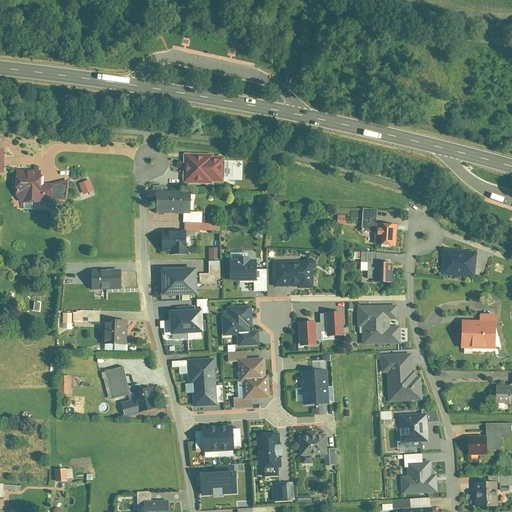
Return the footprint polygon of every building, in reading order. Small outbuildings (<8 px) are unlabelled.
[(184,157),(183,182),(222,183),(223,158),(184,157)] [(41,172),(14,172),(14,195),(21,203),(40,204),(44,201),(49,201),(49,186),(41,186),(41,172)] [(155,211),(190,212),(190,194),(155,194),(155,211)] [(362,232),(376,233),(377,226),(378,211),(364,210),(362,232)] [(375,246),(395,248),(396,227),(377,226),(376,233),(375,246)] [(170,256),(186,256),(186,235),(160,236),(161,253),(170,253),(170,256)] [(444,252),(441,274),(474,278),(476,257),(444,252)] [(273,265),(272,287),(297,286),(298,290),(311,290),(316,284),(316,254),(299,255),(299,259),(278,260),(278,265),(273,265)] [(230,261),(230,280),(256,280),(256,261),(248,261),(248,258),(237,258),(237,261),(230,261)] [(367,280),(391,280),(392,263),(376,263),(376,259),(368,259),(367,280)] [(163,269),(163,293),(195,293),(194,269),(163,269)] [(92,289),(120,289),(120,273),(92,273),(92,289)] [(395,307),(362,307),(362,315),(360,315),(360,325),(365,325),(366,343),(398,342),(398,328),(390,328),(390,318),(395,318),(395,307)] [(236,334),(249,333),(248,309),(227,310),(227,317),(222,317),(223,337),(236,337),(236,334)] [(169,338),(200,335),(198,310),(166,313),(169,338)] [(324,316),(325,338),(341,337),(341,315),(324,316)] [(103,346),(126,346),(126,324),(104,324),(103,346)] [(298,325),(299,347),(315,347),(314,324),(298,325)] [(461,325),(460,349),(491,350),(492,325),(461,325)] [(236,334),(236,337),(236,347),(258,346),(258,333),(236,334)] [(228,363),(247,363),(247,352),(228,353),(228,363)] [(411,355),(380,356),(381,375),(387,375),(388,402),(421,400),(420,377),(412,378),(411,355)] [(216,404),(213,360),(191,362),(194,405),(216,404)] [(264,380),(264,362),(247,363),(238,363),(239,382),(243,381),(264,380)] [(312,373),(302,373),(304,405),(334,403),(333,387),(327,387),(325,362),(311,362),(312,373)] [(102,374),(108,400),(130,395),(123,369),(102,374)] [(57,378),(56,394),(69,395),(70,378),(57,378)] [(267,380),(243,381),(244,400),(252,400),(268,399),(267,380)] [(511,388),(495,388),(494,405),(511,405),(511,388)] [(138,416),(157,412),(151,389),(132,394),(138,416)] [(252,409),(252,400),(233,401),(234,410),(252,409)] [(427,416),(404,417),(405,441),(428,440),(427,416)] [(232,427),(217,428),(219,450),(233,449),(232,427)] [(217,428),(203,429),(204,451),(219,450),(217,428)] [(280,467),(278,434),(258,435),(260,469),(280,467)] [(298,438),(300,455),(326,454),(326,450),(325,436),(298,438)] [(467,454),(485,454),(484,439),(467,439),(467,454)] [(336,449),(326,450),(327,466),(337,466),(336,449)] [(431,465),(409,465),(409,491),(431,491),(431,465)] [(235,473),(199,474),(200,494),(236,493),(235,473)] [(474,485),(474,507),(497,507),(496,484),(474,485)] [(138,505),(151,505),(151,492),(137,493),(138,505)]
